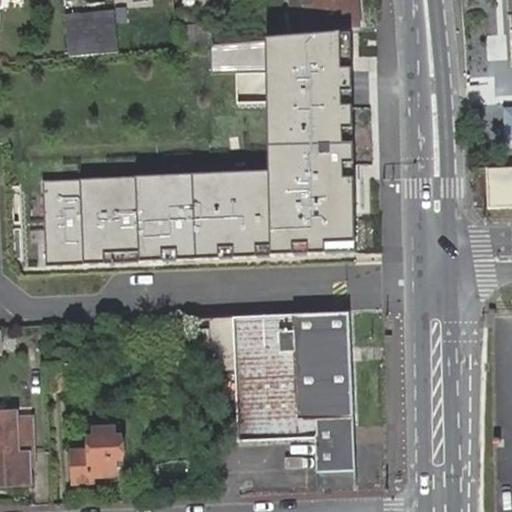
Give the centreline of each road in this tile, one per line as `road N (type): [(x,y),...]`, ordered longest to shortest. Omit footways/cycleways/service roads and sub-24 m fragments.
road 1 (residential): [(436,280),(106,306),(22,304),(0,284)]
road 2 (primary): [(425,0),(437,243)]
road 3 (primary): [(436,280),(440,508)]
